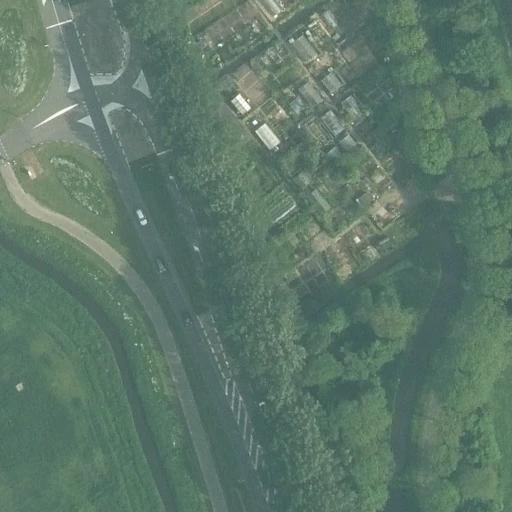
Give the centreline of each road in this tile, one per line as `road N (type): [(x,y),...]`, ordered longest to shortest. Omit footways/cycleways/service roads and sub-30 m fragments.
road 1 (secondary): [(53,0),(73,66),(261,511)]
road 2 (secondary): [(294,511),(123,0)]
